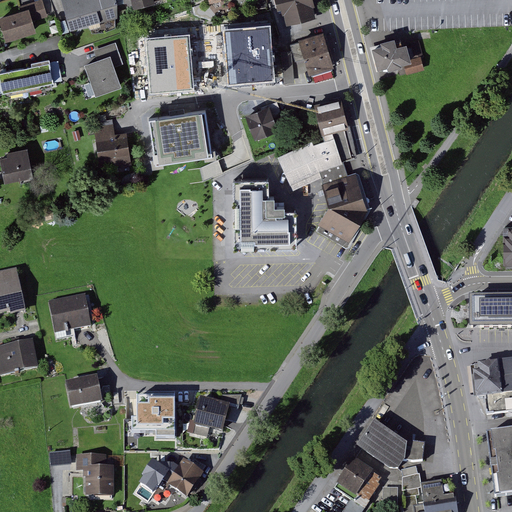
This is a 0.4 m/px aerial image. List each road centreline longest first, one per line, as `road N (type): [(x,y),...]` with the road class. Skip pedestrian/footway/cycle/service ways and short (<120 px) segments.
road 1 (residential): [(198,511),(396,213)]
road 2 (residential): [(438,333),(414,348),(303,511)]
road 3 (secondary): [(340,0),(396,213)]
road 4 (residential): [(396,213),(511,52)]
road 5 (secondary): [(438,333),(472,511)]
